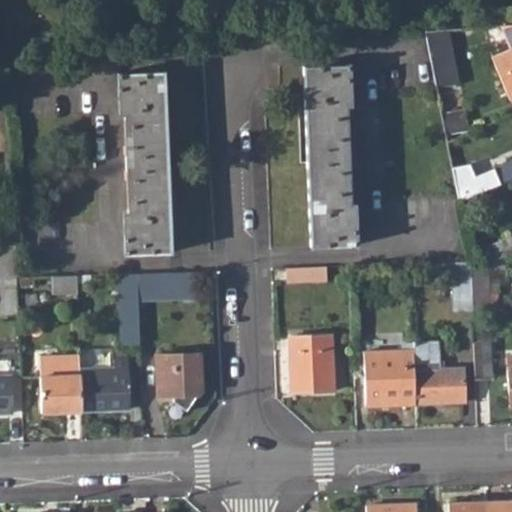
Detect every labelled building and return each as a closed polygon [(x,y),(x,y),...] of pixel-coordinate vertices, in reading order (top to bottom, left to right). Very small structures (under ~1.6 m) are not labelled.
[(511,26),(501,27),(511,51),(498,56),(511,91),(511,26)] [(456,30),(428,35),(437,87),(466,82),(456,30)] [(311,247),(314,247),(356,247),(354,206),(350,206),(347,109),(350,108),(349,67),(304,67),(311,247)] [(123,212),(125,253),(170,250),(163,71),(118,73),(119,114),(123,114),(127,212),(123,212)] [(511,159),(493,168),(456,183),(459,202),(511,179),(511,159)] [(511,235),(510,237),(468,252),(470,261),(470,268),(488,261),(511,251),(511,235)] [(0,244),(0,278),(17,278),(16,244),(0,244)] [(453,262),(456,312),(472,311),(470,268),(470,261),(453,262)] [(470,268),(472,311),(490,310),(488,261),(470,268)] [(286,267),(287,282),(312,281),(311,267),(286,267)] [(135,273),(137,301),(179,299),(178,271),(135,273)] [(117,274),(120,345),(138,344),(137,301),(135,273),(117,274)] [(51,276),(51,293),(76,292),(76,275),(51,276)] [(0,278),(0,292),(1,314),(19,314),(17,278),(0,278)] [(289,338),(290,392),(333,390),(330,337),(289,338)] [(473,344),(475,381),(492,380),(491,338),(473,344)] [(413,350),(415,405),(464,403),(463,369),(439,370),(437,342),(412,342),(413,350)] [(415,405),(413,350),(363,353),(366,407),(415,405)] [(80,375),(81,411),(128,410),(125,353),(112,354),(113,366),(79,368),(80,375)] [(41,413),(81,411),(80,375),(79,368),(79,355),(39,356),(41,413)] [(156,357),(156,397),(175,396),(175,390),(200,389),(199,355),(156,357)] [(0,376),(0,413),(10,413),(9,376),(0,376)] [(511,511),(511,503),(485,504),(485,511),(511,511)]
